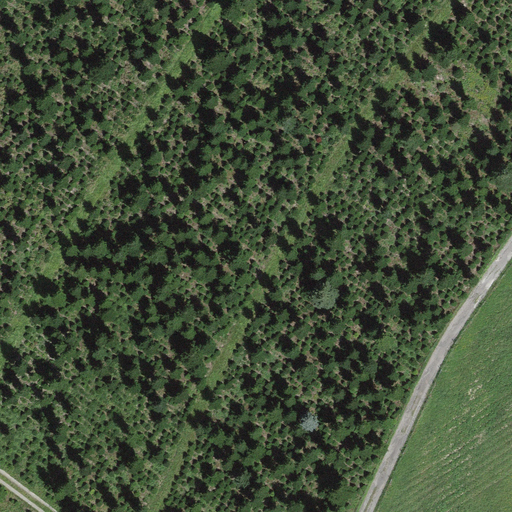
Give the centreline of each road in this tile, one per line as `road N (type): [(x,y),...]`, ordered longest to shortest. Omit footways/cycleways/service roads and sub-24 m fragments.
road 1 (track): [(153,511),(211,385),(324,178),(454,0)]
road 2 (track): [(226,0),(145,113),(0,370)]
road 3 (track): [(511,246),(409,417),(367,511)]
